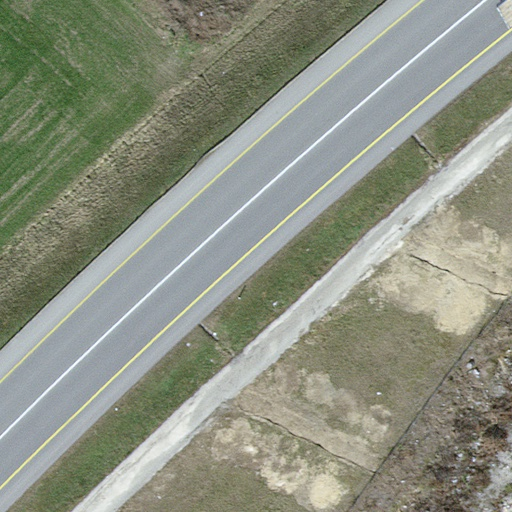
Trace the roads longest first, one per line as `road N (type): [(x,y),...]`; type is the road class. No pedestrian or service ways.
road 1 (primary): [(492,0),(311,147),(0,443)]
road 2 (track): [(63,511),(511,112)]
